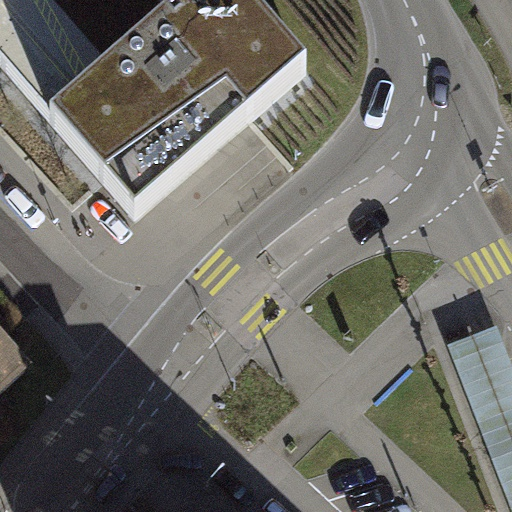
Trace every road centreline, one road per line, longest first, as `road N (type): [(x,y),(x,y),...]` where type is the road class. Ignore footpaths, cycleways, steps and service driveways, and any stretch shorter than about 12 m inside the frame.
road 1 (tertiary): [(158,395),(240,294),(415,122)]
road 2 (residential): [(0,225),(158,395)]
road 3 (residential): [(158,395),(283,511)]
road 4 (tertiary): [(65,511),(158,395)]
road 5 (residential): [(511,223),(481,173),(415,122)]
road 6 (tertiary): [(415,122),(421,50),(402,0)]
